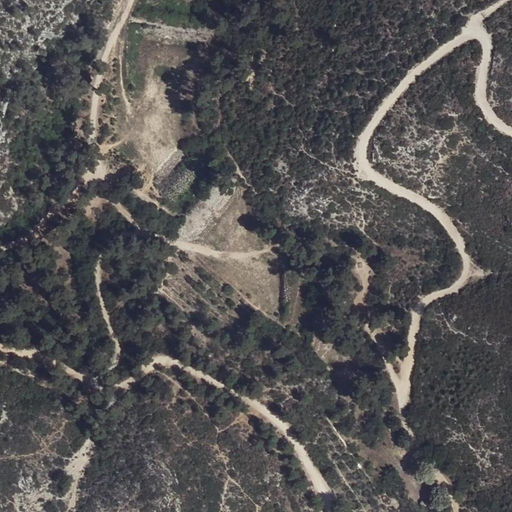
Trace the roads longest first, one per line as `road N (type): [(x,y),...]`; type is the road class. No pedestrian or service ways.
road 1 (track): [(401,383),(410,373),(422,306),(465,280),(469,258),(437,209),(368,172),(363,144),(421,65),(471,32),(486,41),(488,108),(511,131)]
road 2 (track): [(336,511),(282,427),(182,364),(166,359),(123,388),(104,388),(57,362),(0,347)]
road 3 (track): [(90,382),(120,357),(97,274),(112,238),(151,231),(236,255),(280,245)]
road 4 (track): [(132,0),(99,62),(87,181),(30,235),(0,248)]
road 5 (track): [(401,383),(402,423),(457,511)]
